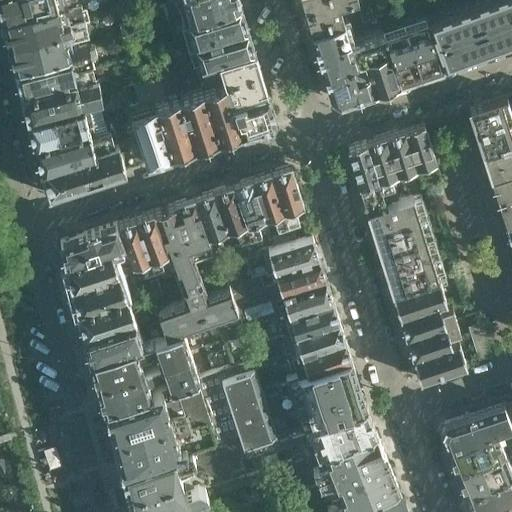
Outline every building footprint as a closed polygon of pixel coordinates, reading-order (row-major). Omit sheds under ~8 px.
[(55,0),(0,0),(0,7),(2,13),(2,14),(54,0),(55,0)] [(80,21),(77,8),(57,13),(54,0),(2,14),(2,15),(4,23),(6,31),(7,31),(9,39),(80,21)] [(237,0),(182,0),(188,15),(237,0)] [(239,0),(237,0),(188,15),(185,16),(193,42),(247,25),(239,0)] [(338,1),(342,0),(302,0),(311,29),(343,19),(338,1)] [(511,0),(470,0),(426,15),(427,19),(436,46),(443,64),(511,40),(511,0)] [(436,46),(427,19),(426,15),(403,23),(420,72),(443,64),(436,46)] [(365,53),(361,38),(350,41),(343,19),(311,29),(311,31),(312,30),(314,38),(314,39),(314,40),(317,48),(316,48),(317,49),(320,57),(319,57),(320,59),(323,67),(322,67),(323,69),(323,68),(363,55),(365,53)] [(67,51),(64,38),(84,33),(80,21),(9,39),(11,47),(10,47),(12,55),(13,55),(15,63),(14,64),(15,65),(67,51)] [(179,69),(173,48),(165,22),(148,27),(153,45),(156,57),(161,74),(171,71),(176,70),(179,69)] [(420,72),(403,23),(383,30),(399,78),(420,72)] [(254,48),(247,25),(193,42),(199,63),(219,58),(254,48)] [(399,78),(383,30),(361,38),(365,53),(363,55),(373,87),(382,84),(382,85),(390,82),(390,81),(399,78)] [(156,57),(153,45),(145,47),(149,59),(156,57)] [(73,74),(70,64),(90,58),(87,46),(67,51),(15,65),(15,66),(15,65),(15,66),(16,66),(17,71),(17,72),(16,72),(17,74),(19,78),(18,79),(19,80),(19,81),(20,81),(21,86),(20,86),(21,86),(20,86),(20,87),(73,74)] [(267,90),(254,48),(219,58),(225,76),(232,100),(267,90)] [(373,87),(363,55),(323,68),(326,78),(327,80),(330,91),(331,93),(339,98),(341,98),(341,97),(351,94),(352,94),(353,94),(353,93),(363,90),(363,91),(365,90),(364,90),(372,88),(374,88),(373,87)] [(180,83),(176,70),(171,71),(175,85),(180,83)] [(27,112),(99,92),(96,79),(76,85),(73,74),(20,87),(21,88),(22,93),(22,95),(23,95),(24,99),(24,101),(25,101),(26,105),(25,105),(26,108),(27,112)] [(242,129),(232,100),(225,76),(201,83),(202,88),(218,137),(242,129)] [(171,152),(155,103),(137,109),(131,91),(149,86),(147,78),(122,85),(139,136),(147,160),(155,157),(155,158),(163,155),(162,155),(171,152)] [(218,137),(202,88),(178,95),(194,145),(218,137)] [(274,112),(270,99),(269,97),(269,98),(267,90),(232,100),(242,129),(258,124),(260,124),(260,123),(269,121),(271,120),(274,113),(274,111),(274,112)] [(86,124),(83,110),(102,104),(99,92),(27,112),(27,114),(28,114),(30,121),(29,121),(32,130),(32,129),(34,137),(34,139),(86,124)] [(511,116),(511,112),(508,99),(506,93),(468,105),(475,128),(511,116)] [(194,145),(178,95),(155,103),(171,152),(194,145)] [(511,142),(511,116),(475,128),(483,152),(511,142)] [(112,144),(108,132),(104,134),(100,120),(86,124),(34,139),(34,140),(35,140),(37,148),(36,148),(38,157),(39,156),(41,164),(40,164),(41,166),(112,144)] [(435,159),(423,121),(404,127),(416,166),(428,162),(428,161),(435,159)] [(416,166),(404,127),(385,133),(397,171),(404,169),(405,170),(416,166)] [(397,171),(385,133),(366,139),(385,201),(385,202),(398,198),(390,174),(397,171)] [(147,160),(139,136),(128,139),(136,164),(147,160)] [(385,201),(366,139),(347,145),(366,207),(385,201)] [(511,168),(511,142),(483,152),(490,175),(511,168)] [(125,168),(117,143),(112,144),(41,166),(41,168),(42,168),(43,174),(44,176),(44,178),(45,177),(46,182),(45,182),(46,183),(45,183),(46,185),(47,186),(48,190),(48,191),(48,193),(125,168)] [(303,203),(292,167),(290,164),(288,165),(271,170),(288,221),(298,217),(294,205),(303,203)] [(511,219),(511,168),(490,175),(506,222),(511,219)] [(288,221),(271,170),(252,177),(264,215),(273,212),(277,224),(288,221)] [(264,215),(252,177),(232,183),(249,233),(256,231),(260,243),(268,240),(261,216),(264,215)] [(249,233),(232,183),(194,196),(210,246),(220,243),(216,231),(235,225),(239,237),(249,233)] [(418,213),(412,194),(398,198),(385,202),(385,201),(366,207),(366,208),(372,227),(418,213)] [(234,304),(251,299),(236,255),(223,259),(219,260),(227,285),(204,292),(191,252),(210,246),(194,196),(153,209),(165,249),(182,298),(153,308),(162,334),(181,328),(214,317),(236,310),(234,304)] [(165,249),(153,209),(135,215),(150,265),(160,262),(157,252),(165,249)] [(425,234),(418,213),(372,227),(379,248),(425,234)] [(150,265),(135,215),(117,221),(124,243),(125,246),(130,261),(131,262),(137,260),(140,268),(150,265)] [(124,243),(117,221),(60,239),(66,262),(109,248),(124,243)] [(302,233),(299,224),(290,227),(292,236),(302,233)] [(292,236),(290,227),(281,230),(283,239),(292,236)] [(333,298),(326,275),(325,276),(312,233),(246,254),(253,275),(246,277),(253,298),(251,299),(234,304),(236,310),(242,327),(279,315),(280,315),(275,299),(283,297),(288,313),(332,299),(333,298)] [(431,254),(425,234),(379,248),(385,268),(431,254)] [(130,261),(125,246),(115,249),(120,264),(130,261)] [(117,272),(109,248),(66,262),(72,286),(117,272)] [(223,259),(220,250),(210,253),(213,262),(219,260),(223,259)] [(438,275),(431,254),(385,268),(392,291),(393,291),(393,290),(438,275)] [(125,294),(117,272),(72,286),(78,310),(125,294)] [(446,300),(438,275),(393,290),(393,291),(392,291),(400,314),(438,302),(446,300)] [(154,285),(151,277),(144,280),(146,287),(154,285)] [(156,290),(154,285),(146,287),(148,293),(156,290)] [(133,318),(125,294),(78,310),(85,334),(133,318)] [(288,313),(280,315),(279,315),(285,334),(293,332),(338,317),(332,299),(288,313)] [(454,319),(450,306),(440,309),(438,302),(400,314),(406,334),(454,319)] [(253,361),(242,327),(236,310),(214,317),(231,367),(253,361)] [(344,336),(338,317),(293,332),(297,346),(293,347),(295,352),(344,336)] [(145,340),(143,334),(139,336),(133,318),(85,334),(91,358),(145,340)] [(450,343),(448,335),(458,332),(454,319),(406,334),(413,355),(450,343)] [(491,336),(486,320),(485,321),(469,326),(479,358),(496,353),(491,336)] [(97,382),(142,368),(138,353),(154,348),(158,363),(189,353),(181,328),(162,334),(145,340),(91,358),(97,382)] [(293,373),(290,363),(307,357),(310,368),(350,355),(344,336),(295,352),(293,352),(295,357),(289,359),(288,354),(264,362),(270,381),(293,373)] [(465,362),(459,340),(450,343),(413,355),(420,377),(465,362)] [(104,406),(150,392),(146,378),(162,373),(166,387),(195,378),(197,378),(189,353),(158,363),(142,368),(97,382),(104,406)] [(366,403),(361,390),(350,355),(310,368),(293,373),(270,381),(260,384),(270,417),(283,413),(288,428),(366,403)] [(274,432),(270,417),(260,384),(253,361),(231,367),(208,374),(220,414),(207,418),(195,378),(166,387),(150,392),(104,406),(108,419),(108,418),(118,458),(121,470),(191,447),(233,432),(239,454),(245,475),(292,458),(294,463),(375,428),(366,403),(288,428),(274,432)] [(497,427),(511,421),(511,399),(503,402),(463,415),(461,416),(449,420),(445,421),(440,430),(447,447),(497,427)] [(506,449),(497,427),(447,447),(456,469),(506,449)] [(301,481),(383,448),(375,428),(294,463),(301,481)] [(179,475),(176,463),(193,456),(191,447),(121,470),(127,493),(179,475)] [(338,487),(390,466),(383,448),(301,481),(305,492),(321,485),(319,482),(334,476),(338,487)] [(464,490),(511,471),(511,455),(509,457),(506,449),(456,469),(464,490)] [(331,511),(398,485),(390,466),(338,487),(341,496),(327,502),(331,511)] [(511,496),(511,471),(464,490),(473,511),(511,496)] [(132,511),(141,511),(205,490),(202,484),(196,481),(182,486),(179,475),(127,493),(132,511)] [(408,511),(398,485),(331,511),(328,511),(408,511)] [(190,511),(188,506),(203,501),(206,495),(205,490),(141,511),(190,511)] [(473,511),(511,511),(511,496),(473,511)] [(312,511),(307,497),(291,503),(294,511),(293,511),(312,511)]
